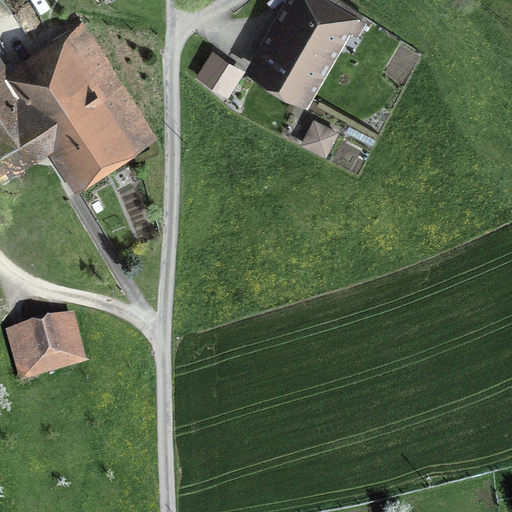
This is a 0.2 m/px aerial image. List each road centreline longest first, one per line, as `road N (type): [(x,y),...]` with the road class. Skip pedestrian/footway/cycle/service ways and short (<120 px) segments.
road 1 (unclassified): [(168,511),(162,333),(179,20)]
road 2 (track): [(149,324),(45,155)]
road 3 (track): [(0,265),(48,292),(110,307),(162,333)]
